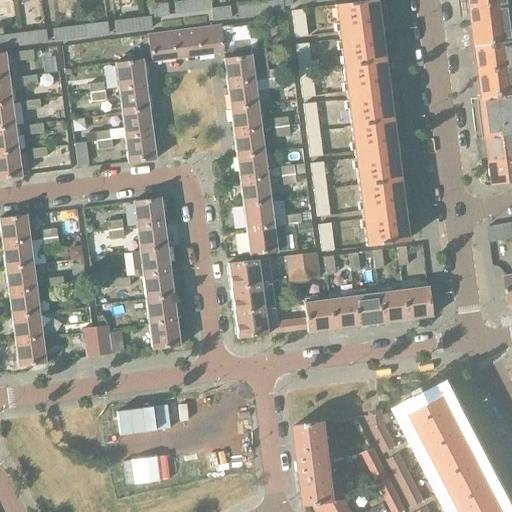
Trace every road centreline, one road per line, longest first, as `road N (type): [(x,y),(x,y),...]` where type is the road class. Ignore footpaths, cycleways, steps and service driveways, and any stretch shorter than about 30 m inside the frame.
road 1 (residential): [(0,200),(187,183),(215,372)]
road 2 (residential): [(259,366),(477,341)]
road 3 (residential): [(0,400),(215,372)]
road 4 (residential): [(455,212),(426,0)]
road 5 (residential): [(274,511),(259,366)]
road 6 (residential): [(477,341),(455,212)]
